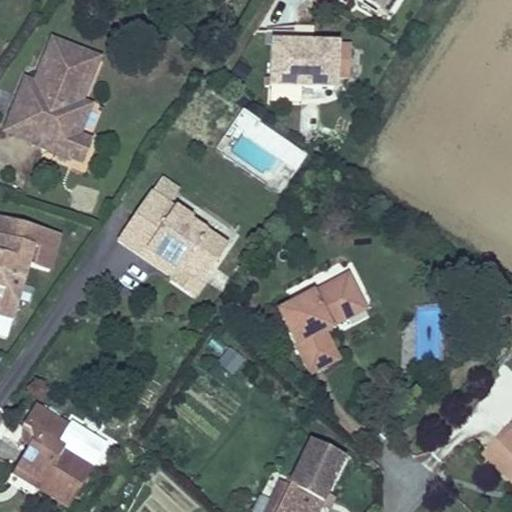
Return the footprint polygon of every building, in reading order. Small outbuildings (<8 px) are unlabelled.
[(347,0),(376,18),(387,0),(390,0),(394,2),(400,6),(403,0),(347,0)] [(394,2),(390,0),(387,0),(376,18),(382,21),(394,2)] [(44,31),(30,72),(23,92),(12,88),(2,116),(40,128),(36,140),(64,149),(73,122),(83,93),(76,90),(91,47),(44,31)] [(338,37),(262,35),(261,78),(324,79),(325,68),(338,69),(338,37)] [(30,72),(18,68),(12,88),(23,92),(30,72)] [(40,128),(2,116),(0,122),(0,128),(36,140),(40,128)] [(87,127),(73,122),(64,149),(78,154),(87,127)] [(119,232),(140,246),(145,238),(174,257),(175,255),(197,270),(220,235),(185,212),(186,210),(149,186),(119,232)] [(0,309),(8,312),(23,257),(45,263),(54,228),(0,213),(0,309)] [(174,257),(145,238),(140,246),(169,265),(167,267),(189,282),(197,270),(175,255),(174,257)] [(322,334),(328,331),(324,325),(358,306),(343,278),(275,315),(307,377),(337,361),(322,334)] [(358,306),(324,325),(328,331),(362,313),(358,306)] [(406,310),(407,361),(441,361),(439,309),(406,310)] [(235,379),(244,360),(224,351),(215,369),(235,379)] [(26,452),(15,465),(38,483),(30,492),(55,511),(63,511),(88,479),(53,451),(68,431),(37,408),(16,436),(24,442),(26,452)] [(410,444),(423,461),(444,444),(430,427),(410,444)] [(511,437),(491,460),(511,479),(511,437)] [(314,511),(337,462),(304,447),(286,487),(277,482),(266,505),(276,510),(274,511),(314,511)] [(38,483),(15,465),(7,475),(30,492),(38,483)]
